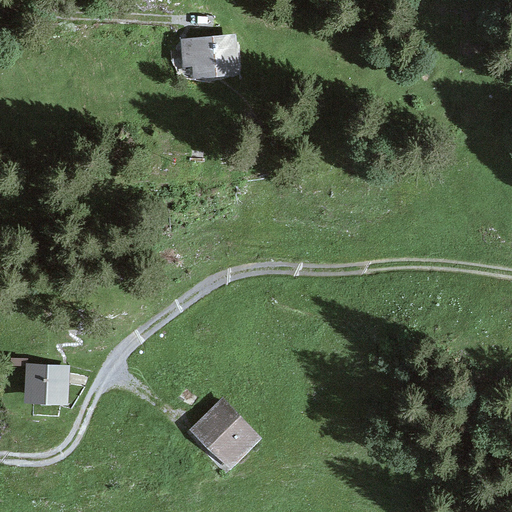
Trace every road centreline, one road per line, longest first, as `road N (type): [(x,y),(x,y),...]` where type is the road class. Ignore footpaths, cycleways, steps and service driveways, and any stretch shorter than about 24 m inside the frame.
road 1 (track): [(511,268),(436,260),(265,264),(222,274),(120,347),(73,441),(60,450),(0,457)]
road 2 (track): [(0,10),(171,16)]
